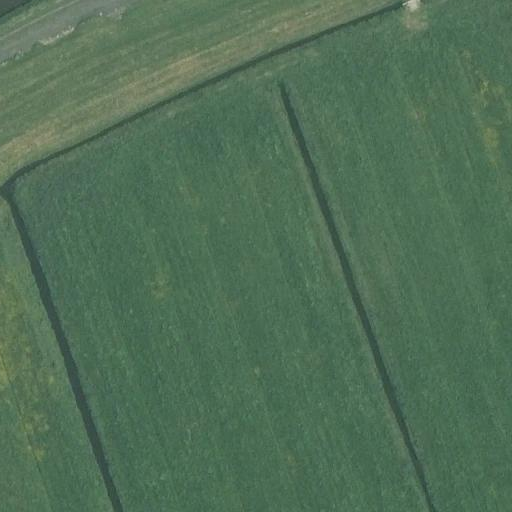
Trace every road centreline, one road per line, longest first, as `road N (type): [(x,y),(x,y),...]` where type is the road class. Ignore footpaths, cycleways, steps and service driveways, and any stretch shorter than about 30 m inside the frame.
road 1 (track): [(462,0),(282,68),(116,148)]
road 2 (track): [(268,0),(0,118)]
road 3 (track): [(0,58),(120,0)]
